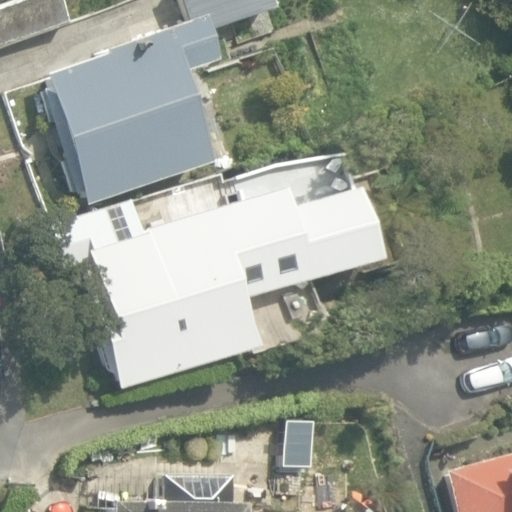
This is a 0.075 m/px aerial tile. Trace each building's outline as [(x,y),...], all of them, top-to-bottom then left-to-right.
[(3,0),(0,1),(0,39),(57,20),(49,0),(3,0)] [(32,74),(76,202),(197,161),(168,72),(200,61),(189,29),(256,6),(254,0),(175,0),(181,17),(89,47),(92,54),(32,74)] [(81,295),(108,387),(246,346),(232,300),(358,263),(336,189),(275,207),(269,186),(129,227),(121,198),(40,222),(52,264),(81,256),(92,292),(81,295)] [(511,511),(511,448),(434,469),(445,511),(511,511)] [(220,511),(220,503),(217,503),(217,474),(152,473),(152,501),(94,500),(93,511),(220,511)]
